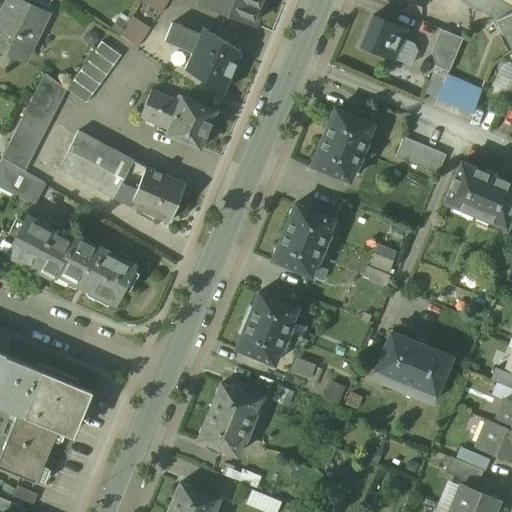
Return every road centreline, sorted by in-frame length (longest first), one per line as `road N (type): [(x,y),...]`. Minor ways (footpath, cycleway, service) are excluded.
road 1 (tertiary): [(164,381),(297,61)]
road 2 (residential): [(297,61),(511,147)]
road 3 (residential): [(0,300),(164,381)]
road 4 (tertiary): [(111,511),(164,381)]
